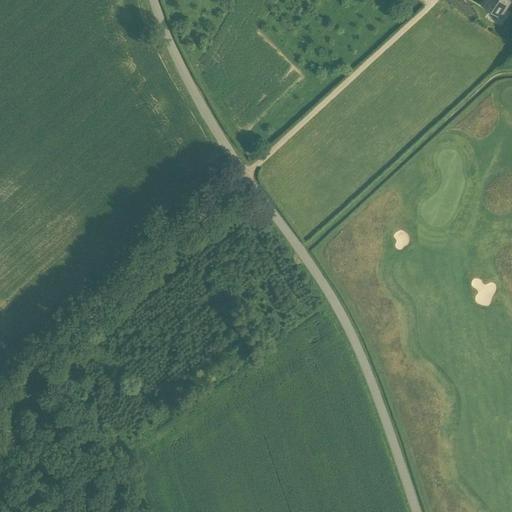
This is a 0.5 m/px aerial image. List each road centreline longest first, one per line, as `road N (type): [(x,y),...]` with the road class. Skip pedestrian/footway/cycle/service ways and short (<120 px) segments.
road 1 (track): [(0,395),(434,0)]
road 2 (tertiary): [(417,511),(338,308),(212,123),(153,0)]
